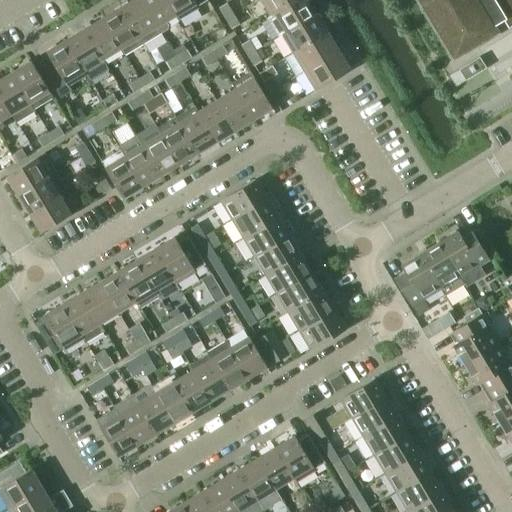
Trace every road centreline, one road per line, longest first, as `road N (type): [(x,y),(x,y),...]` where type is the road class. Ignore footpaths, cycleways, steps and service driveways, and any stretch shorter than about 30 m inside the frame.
road 1 (residential): [(34,279),(255,150),(275,146),(299,154),(359,249)]
road 2 (residential): [(114,503),(279,402),(294,379),(393,320)]
road 3 (residential): [(114,503),(82,490),(40,420),(42,391),(3,328),(9,294),(34,279)]
road 4 (residential): [(509,511),(393,320)]
road 5 (residential): [(359,249),(511,156)]
